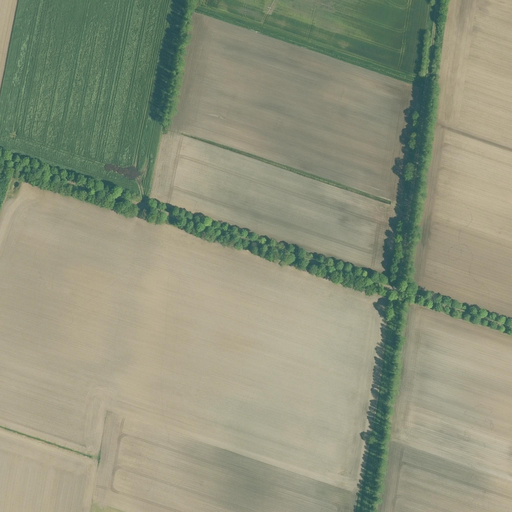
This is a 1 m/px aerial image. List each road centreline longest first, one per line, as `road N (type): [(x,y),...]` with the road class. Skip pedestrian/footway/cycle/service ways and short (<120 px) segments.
road 1 (unclassified): [(0,155),(511,328)]
road 2 (track): [(364,511),(437,0)]
